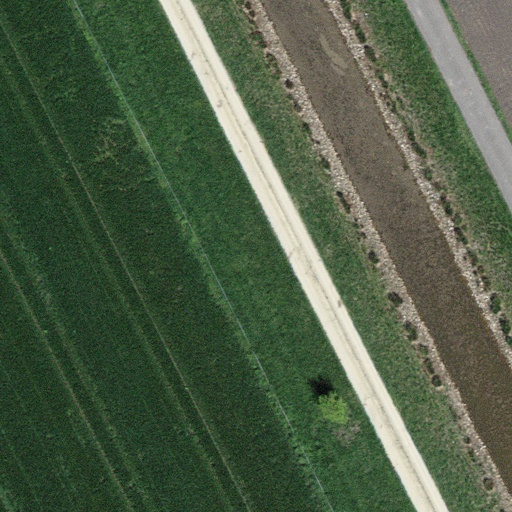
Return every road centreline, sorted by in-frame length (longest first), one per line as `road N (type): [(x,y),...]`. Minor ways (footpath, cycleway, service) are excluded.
road 1 (track): [(432,511),(172,0)]
road 2 (track): [(511,192),(414,0)]
